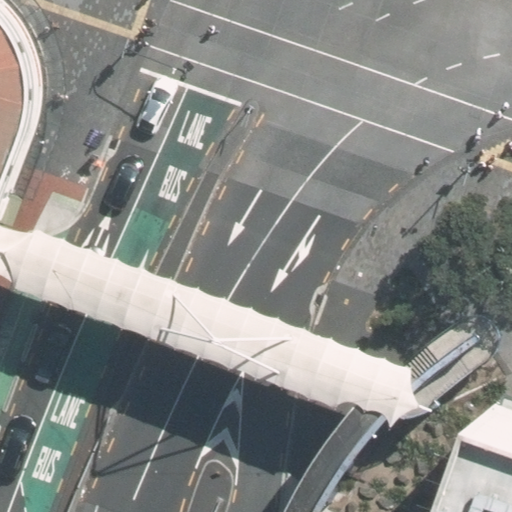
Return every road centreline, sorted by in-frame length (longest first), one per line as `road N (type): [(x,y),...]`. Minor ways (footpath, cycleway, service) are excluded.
road 1 (secondary): [(11,511),(71,343),(183,139),(264,45),(318,0)]
road 2 (secondary): [(365,0),(240,293)]
road 3 (secondary): [(240,293),(144,511)]
road 4 (secondary): [(240,293),(263,394),(252,511)]
